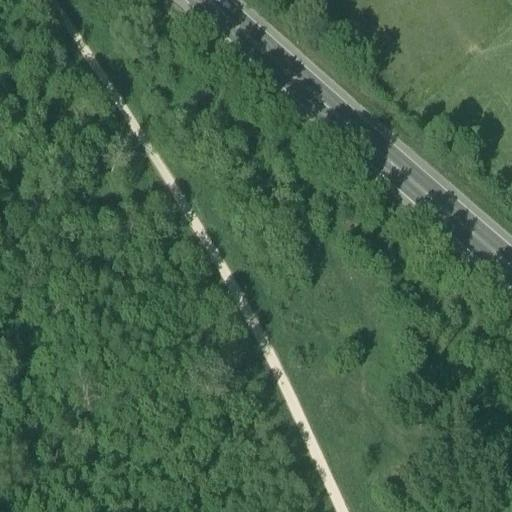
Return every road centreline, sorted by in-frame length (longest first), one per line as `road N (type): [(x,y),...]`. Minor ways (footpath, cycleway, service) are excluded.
road 1 (track): [(346,511),(260,338),(57,0)]
road 2 (secondary): [(511,269),(204,0)]
